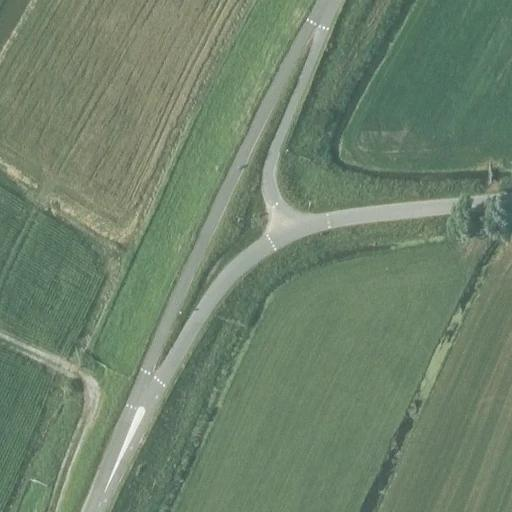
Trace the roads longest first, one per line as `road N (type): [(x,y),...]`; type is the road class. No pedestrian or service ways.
road 1 (unclassified): [(135,413),(232,182),(328,0)]
road 2 (unclassified): [(290,233),(268,193),(269,157),(329,0)]
road 3 (unclassified): [(135,413),(216,289),(290,233)]
road 4 (track): [(0,344),(83,383),(87,405),(50,511)]
road 5 (unclassified): [(290,233),(511,201)]
road 6 (track): [(38,191),(32,359)]
